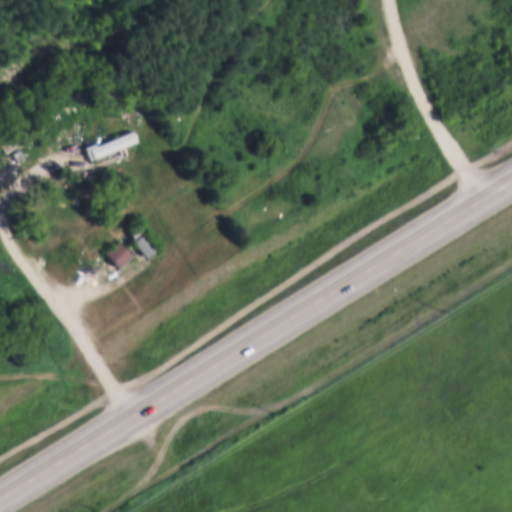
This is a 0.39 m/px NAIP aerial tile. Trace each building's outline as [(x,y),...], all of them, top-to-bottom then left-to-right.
[(0,145),(0,134),(38,110),(46,123),(3,150),(0,145)] [(85,146),(128,128),(133,139),(89,157),(85,146)] [(26,143),(22,134),(0,145),(0,154),(1,156),(26,143)] [(17,147),(22,155),(15,160),(10,152),(17,147)] [(126,233),(139,224),(142,229),(141,231),(152,247),(142,254),(126,233)] [(113,238),(129,254),(116,267),(100,252),(113,238)]
